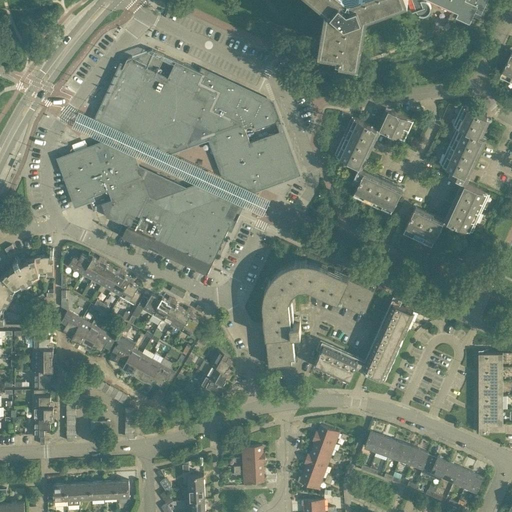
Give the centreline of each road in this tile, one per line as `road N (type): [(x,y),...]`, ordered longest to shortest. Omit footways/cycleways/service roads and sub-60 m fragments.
road 1 (residential): [(257,407),(249,337),(227,299),(57,226),(0,244)]
road 2 (residential): [(506,461),(384,408),(282,403)]
road 3 (residential): [(343,103),(483,83),(511,12)]
road 4 (tertiary): [(0,157),(41,83),(111,0)]
road 5 (residential): [(120,447),(119,409),(96,391),(81,402),(83,449)]
